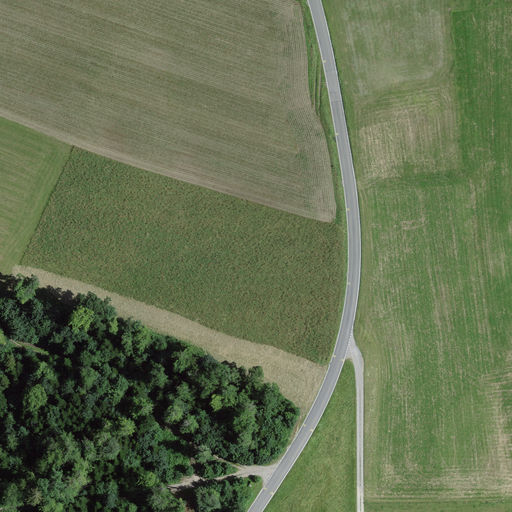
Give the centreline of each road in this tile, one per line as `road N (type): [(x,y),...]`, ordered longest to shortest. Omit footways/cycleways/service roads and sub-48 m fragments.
road 1 (tertiary): [(253,511),(332,376),(353,288),(349,195),(314,0)]
road 2 (track): [(257,470),(5,323),(0,298)]
road 3 (track): [(280,470),(0,511)]
